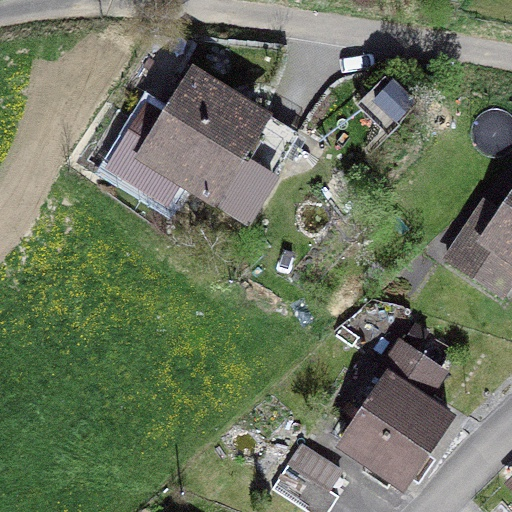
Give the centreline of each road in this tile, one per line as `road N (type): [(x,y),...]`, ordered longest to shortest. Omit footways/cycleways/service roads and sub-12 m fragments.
road 1 (residential): [(511,58),(189,7),(58,3)]
road 2 (residential): [(420,511),(511,425)]
